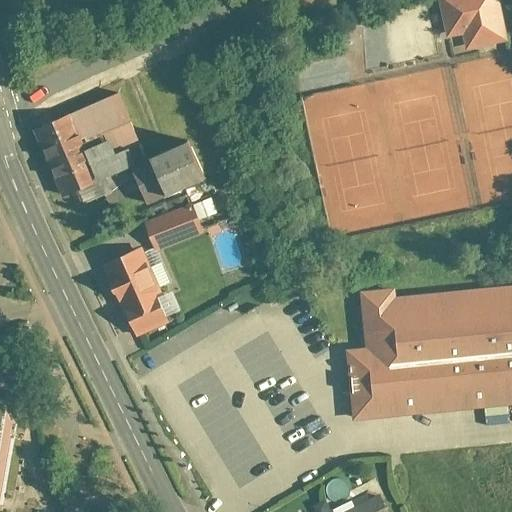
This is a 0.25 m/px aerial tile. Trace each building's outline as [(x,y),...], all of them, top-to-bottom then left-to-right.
[(511,30),(506,0),(440,0),(448,41),(466,38),(469,54),(511,46),(511,30)] [(145,156),(116,94),(34,132),(66,202),(105,184),(112,198),(139,185),(151,210),(208,183),(187,136),(145,156)] [(161,251),(212,231),(207,217),(219,212),(214,198),(150,222),(161,251)] [(138,245),(100,262),(135,341),(172,324),(138,245)] [(336,347),(341,416),(511,403),(511,277),(344,290),(348,346),(336,347)] [(375,511),(370,500),(343,511),(375,511)]
